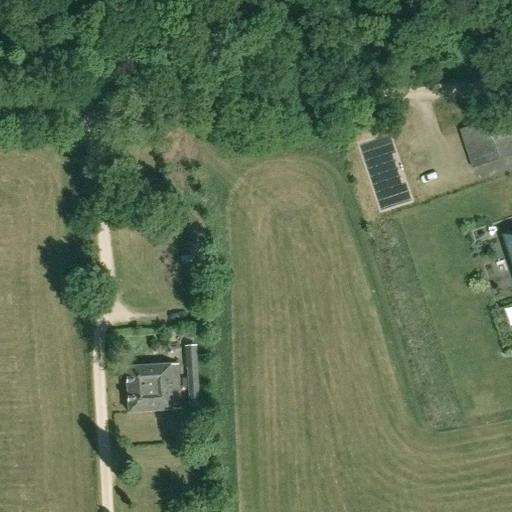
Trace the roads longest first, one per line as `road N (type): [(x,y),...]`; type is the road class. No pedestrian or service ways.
road 1 (track): [(91,109),(511,83)]
road 2 (track): [(107,511),(98,365),(106,300),(91,109)]
